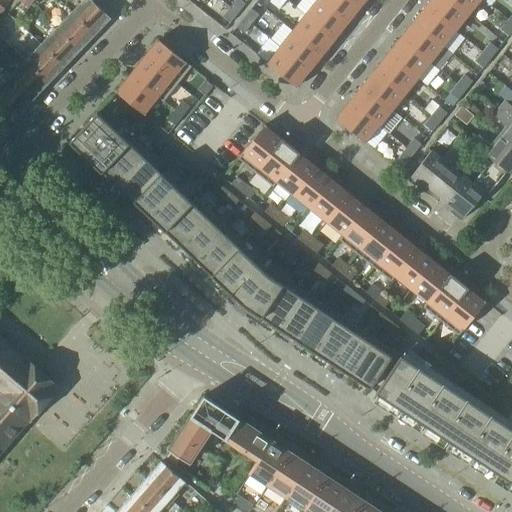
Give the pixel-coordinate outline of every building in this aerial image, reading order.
[(0,0),(0,14),(4,9),(5,9),(12,0),(0,0)] [(89,0),(83,0),(71,13),(94,35),(110,19),(89,0)] [(240,0),(236,0),(230,7),(236,12),(244,3),(240,0)] [(318,0),(317,0),(305,15),(336,39),(348,24),(318,0)] [(351,0),(318,0),(348,24),(361,8),(351,0)] [(449,0),(428,0),(424,6),(455,30),(468,14),(449,0)] [(449,0),(468,14),(479,0),(449,0)] [(424,6),(412,22),(442,46),(455,30),(424,6)] [(236,12),(230,7),(223,17),(229,22),(236,12)] [(251,9),(243,18),(250,23),(257,14),(251,9)] [(71,13),(59,26),(81,48),(94,35),(71,13)] [(305,15),(292,31),(323,55),(336,39),(305,15)] [(250,23),(243,18),(236,27),(242,32),(250,23)] [(511,29),(511,23),(509,21),(501,30),(508,35),(511,29)] [(412,22),(399,38),(429,62),(442,46),(412,22)] [(59,26),(41,44),(64,66),(81,48),(59,26)] [(292,31),(280,47),(310,71),(323,55),(292,31)] [(399,38),(386,54),(417,78),(429,62),(399,38)] [(157,39),(143,56),(172,79),(186,62),(157,39)] [(491,43),(483,53),(490,58),(497,48),(491,43)] [(41,44),(26,60),(49,82),(64,66),(41,44)] [(310,71),(280,47),(266,64),(297,88),(310,71)] [(490,58),(483,53),(476,62),(482,67),(490,58)] [(386,54),(373,69),(404,94),(417,78),(386,54)] [(143,56),(129,73),(158,96),(172,79),(143,56)] [(26,60),(12,75),(34,97),(49,82),(26,60)] [(404,94),(373,69),(361,85),(375,97),(391,110),(401,97),(404,94)] [(158,96),(129,73),(115,91),(123,97),(132,105),(142,112),(144,114),(158,97),(158,96)] [(494,76),(489,73),(485,78),(489,82),(494,76)] [(34,97),(12,75),(0,87),(0,98),(18,115),(34,97)] [(465,75),(458,85),(464,90),(472,80),(465,75)] [(195,86),(201,91),(208,82),(202,77),(195,86)] [(351,97),(348,101),(378,126),(391,110),(375,97),(361,85),(351,97)] [(464,90),(458,85),(450,94),(454,97),(457,99),(458,97),(464,90)] [(118,103),(127,111),(132,105),(123,97),(118,103)] [(511,106),(504,100),(499,106),(511,116),(511,106)] [(183,101),(176,110),(182,115),(189,106),(183,101)] [(378,126),(348,101),(334,118),(365,142),(378,126)] [(132,105),(127,111),(137,118),(142,112),(132,105)] [(470,106),(465,112),(474,120),(479,114),(470,106)] [(505,126),(498,135),(511,145),(511,116),(499,106),(491,116),(505,126)] [(440,107),(432,116),(439,121),(446,112),(440,107)] [(182,115),(176,110),(168,120),(174,125),(182,115)] [(68,140),(84,156),(111,128),(95,112),(68,140)] [(439,121),(432,116),(425,126),(431,131),(439,121)] [(240,153),(258,167),(281,138),(264,124),(240,153)] [(84,156),(100,171),(127,143),(111,128),(84,156)] [(146,137),(155,144),(160,138),(151,130),(146,137)] [(471,143),(485,155),(485,154),(507,172),(511,175),(511,145),(498,135),(491,144),(478,135),(471,143)] [(160,138),(155,144),(165,152),(170,145),(160,138)] [(258,167),(275,181),(298,152),(281,138),(258,167)] [(414,139),(407,148),(413,153),(421,144),(414,139)] [(100,171),(115,186),(143,157),(127,143),(100,171)] [(409,179),(427,194),(459,153),(451,147),(441,158),(432,151),(409,179)] [(413,153),(407,148),(399,158),(406,163),(413,153)] [(275,181),(292,194),(315,165),(298,152),(275,181)] [(427,194),(442,206),(464,178),(456,172),(466,159),(459,153),(427,194)] [(464,178),(442,206),(461,221),(485,191),(489,194),(507,172),(485,154),(485,155),(478,162),(485,168),(471,185),(464,178)] [(115,186),(131,201),(158,172),(143,157),(115,186)] [(180,164),(189,171),(194,165),(185,157),(180,164)] [(194,165),(189,171),(198,179),(203,172),(194,165)] [(292,194),(309,208),(332,179),(315,165),(292,194)] [(131,201),(147,216),(174,187),(178,183),(162,168),(158,172),(131,201)] [(230,184),(239,191),(244,185),(235,177),(230,184)] [(309,208),(326,221),(349,192),(332,179),(309,208)] [(213,191),(223,198),(228,192),(218,185),(213,191)] [(244,185),(239,191),(249,198),(254,192),(244,185)] [(147,216),(162,230),(189,202),(174,187),(147,216)] [(228,192),(223,198),(232,206),(237,200),(228,192)] [(326,221),(342,235),(366,206),(349,192),(326,221)] [(162,230),(178,245),(205,217),(189,202),(162,230)] [(264,211),(273,218),(278,212),(269,204),(264,211)] [(342,235),(359,249),(382,220),(366,206),(342,235)] [(247,218),(257,226),(262,219),(252,212),(247,218)] [(278,212),(273,218),(282,226),(287,219),(278,212)] [(178,245),(194,260),(221,232),(205,217),(178,245)] [(262,219),(257,226),(266,233),(271,227),(262,219)] [(359,249),(376,262),(399,233),(382,220),(359,249)] [(297,238),(307,245),(312,239),(302,231),(297,238)] [(194,260),(209,275),(236,247),(221,232),(194,260)] [(376,262),(393,276),(416,247),(399,233),(376,262)] [(276,247),(282,252),(290,242),(284,237),(276,247)] [(312,239),(307,245),(316,253),(321,246),(312,239)] [(290,242),(282,252),(288,257),(296,247),(290,242)] [(209,275),(225,290),(252,262),(236,247),(209,275)] [(393,276),(410,289),(433,260),(416,247),(393,276)] [(304,264),(314,271),(319,265),(309,258),(304,264)] [(331,265),(340,272),(345,266),(336,258),(331,265)] [(410,289),(427,303),(450,274),(433,260),(410,289)] [(225,290),(240,305),(265,274),(252,262),(225,290)] [(319,265),(314,271),(323,279),(328,273),(319,265)] [(345,266),(340,272),(350,280),(355,273),(345,266)] [(240,305),(258,316),(280,284),(265,274),(240,305)] [(427,303),(443,316),(467,287),(450,274),(427,303)] [(258,316),(276,328),(298,296),(280,284),(258,316)] [(338,291),(348,299),(353,292),(343,285),(338,291)] [(365,292),(374,299),(379,293),(370,285),(365,292)] [(467,287),(443,316),(461,330),(484,301),(467,287)] [(353,292),(348,299),(357,306),(362,300),(353,292)] [(379,293),(374,299),(383,307),(388,300),(379,293)] [(276,328),(294,340),(316,307),(298,296),(276,328)] [(294,340),(312,352),(334,319),(337,314),(319,302),(316,307),(294,340)] [(372,318),(381,326),(386,320),(377,312),(372,318)] [(398,319),(408,326),(413,320),(403,313),(398,319)] [(312,352),(330,364),(352,331),(334,319),(312,352)] [(386,320),(381,326),(391,333),(396,327),(386,320)] [(413,320),(408,326),(417,334),(422,328),(413,320)] [(330,364),(348,376),(370,343),(352,331),(330,364)] [(0,452),(24,424),(25,425),(27,422),(29,423),(33,421),(34,417),(35,416),(34,416),(55,392),(56,393),(59,391),(60,387),(58,383),(55,382),(54,383),(50,379),(50,378),(48,377),(37,368),(37,367),(36,366),(36,367),(30,362),(31,362),(28,358),(25,357),(24,356),(22,358),(16,353),(8,347),(8,346),(0,338),(0,452)] [(445,346),(436,338),(431,345),(440,352),(445,346)] [(414,340),(407,351),(414,355),(420,345),(414,340)] [(370,343),(348,376),(367,388),(389,356),(370,343)] [(471,456),(495,472),(511,483),(511,429),(495,418),(478,407),(471,402),(447,387),(423,371),(398,354),(373,392),(398,409),(422,424),(447,440),(471,456)] [(433,356),(426,366),(433,371),(439,361),(433,356)] [(456,374),(449,385),(455,389),(462,379),(456,374)] [(511,381),(507,378),(502,384),(511,392),(511,391),(511,381)] [(502,384),(498,390),(507,398),(511,392),(502,384)] [(507,398),(498,390),(493,396),(502,404),(507,398)] [(471,402),(478,407),(484,397),(478,392),(471,402)] [(190,416),(211,430),(224,438),(237,418),(204,396),(190,416)] [(189,463),(211,430),(190,416),(168,450),(169,451),(165,457),(176,466),(181,459),(189,463)] [(224,438),(256,459),(269,439),(237,418),(224,438)] [(248,473),(266,485),(288,451),(269,439),(256,459),(257,460),(248,473)] [(266,485),(285,497),(307,463),(288,451),(266,485)] [(161,462),(146,479),(172,502),(178,495),(176,492),(184,482),(161,462)] [(285,497),(303,509),(325,475),(307,463),(285,497)] [(303,509),(307,511),(326,511),(343,487),(325,475),(303,509)] [(146,479),(131,495),(150,511),(158,511),(163,506),(166,509),(172,502),(146,479)] [(213,494),(228,503),(234,495),(218,485),(213,494)] [(326,511),(352,511),(361,499),(343,487),(326,511)] [(150,511),(131,495),(116,511),(150,511)] [(248,511),(253,505),(239,496),(234,504),(246,511),(248,511)] [(352,511),(378,511),(379,511),(361,499),(352,511)]
